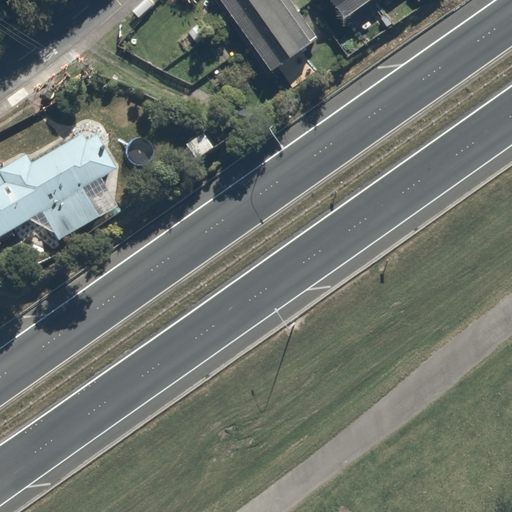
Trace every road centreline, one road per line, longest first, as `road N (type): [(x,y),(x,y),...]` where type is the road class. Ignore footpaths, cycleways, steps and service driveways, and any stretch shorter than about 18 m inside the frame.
road 1 (trunk): [(0,381),(511,13)]
road 2 (trunk): [(511,115),(0,474)]
road 3 (residential): [(0,70),(99,0)]
